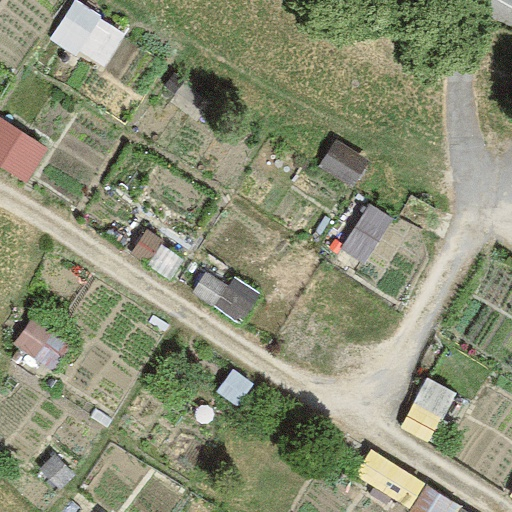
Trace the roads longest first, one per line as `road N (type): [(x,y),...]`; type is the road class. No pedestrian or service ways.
road 1 (track): [(0,210),(470,511)]
road 2 (track): [(473,0),(459,108),(470,177),(467,250)]
road 3 (track): [(467,250),(361,445)]
